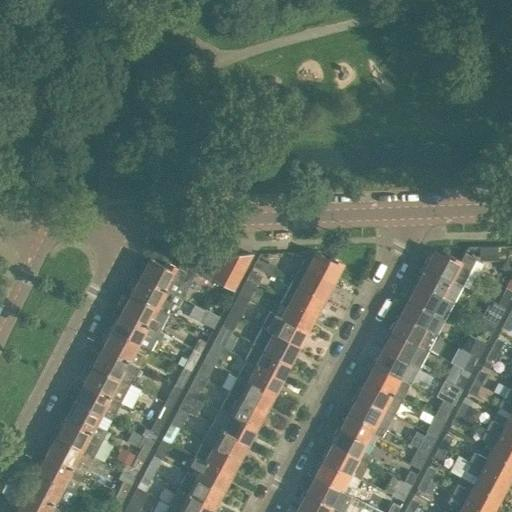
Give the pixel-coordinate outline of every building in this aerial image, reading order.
[(464,252),(475,259),(479,251),(481,248),(479,247),(477,246),(476,246),(467,246),(464,252)] [(426,259),(423,266),(450,280),(461,286),(475,260),(462,253),(458,261),(442,253),(441,255),(433,251),(429,259),(426,259)] [(210,279),(233,291),(252,253),(223,255),(210,279)] [(303,259),(299,266),(332,282),(336,274),(339,274),(342,269),(340,266),(342,264),(329,257),(327,260),(314,253),(309,263),(303,259)] [(142,270),(139,276),(180,297),(194,271),(178,262),(176,266),(165,260),(162,266),(148,258),(147,261),(145,260),(140,269),(142,270)] [(256,258),(252,266),(263,271),(268,262),(268,261),(267,263),(256,258)] [(268,262),(263,271),(271,275),(276,265),(268,262)] [(328,290),(332,282),(299,266),(291,282),(325,300),(329,293),(328,290)] [(420,276),(416,284),(448,300),(452,303),(461,286),(450,280),(423,266),(419,273),(420,276)] [(250,270),(246,278),(253,283),(254,283),(256,284),(257,284),(261,276),(250,270)] [(133,282),(128,292),(155,306),(168,313),(173,303),(177,304),(180,297),(139,276),(135,284),(133,282)] [(240,289),(237,294),(248,299),(256,284),(254,283),(253,283),(246,278),(240,289)] [(499,299),(497,303),(504,307),(506,302),(511,291),(511,278),(510,278),(505,288),(499,299)] [(325,300),(291,282),(282,298),(315,315),(319,307),(322,307),(325,300)] [(409,292),(405,299),(432,313),(443,319),(452,303),(448,300),(416,284),(412,292),(409,292)] [(124,305),(120,311),(152,328),(158,331),(168,313),(155,306),(128,292),(121,304),(124,305)] [(237,294),(229,310),(239,316),(248,299),(237,294)] [(311,322),(315,315),(282,298),(279,305),(285,308),(281,317),(309,331),(312,324),(311,322)] [(403,309),(399,317),(430,334),(434,336),(443,319),(432,313),(405,299),(401,306),(403,309)] [(497,303),(488,321),(488,322),(495,325),(501,313),(504,307),(497,303)] [(198,320),(213,328),(219,317),(205,309),(198,320)] [(230,332),(239,316),(229,310),(220,327),(230,332)] [(269,310),(260,327),(297,347),(302,339),(305,339),(309,331),(281,317),(269,310)] [(114,318),(109,328),(136,342),(150,350),(156,339),(159,341),(162,333),(158,331),(152,328),(120,311),(116,319),(114,318)] [(511,318),(507,316),(501,327),(509,330),(511,323),(511,318)] [(392,324),(388,331),(415,345),(426,351),(434,336),(430,334),(399,317),(395,324),(392,324)] [(488,322),(482,331),(490,335),(495,325),(488,322)] [(220,327),(212,342),(222,347),(230,332),(220,327)] [(260,327),(251,343),(263,350),(291,365),(295,357),(293,355),(297,347),(260,327)] [(105,341),(101,348),(135,366),(140,356),(138,355),(131,352),(136,342),(109,328),(103,340),(105,341)] [(386,341),(382,348),(414,365),(418,368),(426,351),(415,345),(388,331),(385,338),(386,341)] [(469,334),(462,348),(470,352),(469,354),(477,359),(484,345),(476,341),(477,338),(469,334)] [(198,337),(192,349),(200,353),(206,341),(198,337)] [(495,337),(489,348),(497,352),(503,341),(495,337)] [(214,363),(222,347),(212,342),(204,357),(214,363)] [(251,343),(243,358),(244,359),(249,361),(281,378),(284,372),(287,372),(291,365),(263,350),(251,343)] [(95,354),(90,364),(117,378),(129,384),(138,367),(135,366),(101,348),(97,355),(95,354)] [(376,355),(372,363),(399,377),(410,383),(418,368),(414,365),(382,348),(378,355),(376,355)] [(489,348),(484,358),(492,363),(497,352),(489,348)] [(192,349),(186,359),(194,364),(200,353),(192,349)] [(469,354),(465,361),(473,366),(477,359),(469,354)] [(204,357),(195,374),(205,380),(214,363),(204,357)] [(244,359),(236,375),(247,381),(275,396),(278,388),(277,386),(281,378),(249,361),(244,359)] [(369,372),(365,380),(397,397),(401,399),(410,383),(399,377),(372,363),(368,370),(369,372)] [(86,376),(82,384),(114,401),(119,403),(129,384),(117,378),(90,364),(84,375),(86,376)] [(486,373),(478,369),(473,380),(480,384),(486,373)] [(461,370),(452,386),(460,390),(469,374),(461,370)] [(179,373),(173,385),(181,389),(187,377),(179,373)] [(197,395),(205,380),(195,374),(187,390),(197,395)] [(236,375),(227,391),(232,394),(264,411),(268,403),(271,403),(275,396),(247,381),(236,375)] [(359,388),(355,395),(382,409),(393,415),(401,399),(397,397),(365,380),(361,388),(359,388)] [(480,384),(473,380),(467,391),(475,394),(480,384)] [(76,389),(71,400),(110,421),(110,420),(117,407),(119,403),(114,401),(82,384),(79,390),(76,389)] [(450,384),(441,401),(452,406),(460,390),(452,386),(450,384)] [(173,385),(168,395),(175,399),(181,389),(173,385)] [(511,389),(507,387),(502,396),(509,400),(511,401),(511,389)] [(227,391),(219,407),(230,413),(258,427),(262,420),(260,418),(264,411),(232,394),(227,391)] [(184,395),(178,407),(187,411),(193,400),(184,395)] [(353,404),(348,412),(380,429),(384,431),(393,415),(382,409),(355,395),(351,402),(353,404)] [(502,396),(497,405),(511,413),(508,420),(511,421),(511,401),(509,400),(502,396)] [(67,412),(63,419),(95,436),(102,439),(106,431),(105,430),(110,421),(71,400),(65,411),(67,412)] [(441,401),(433,417),(443,422),(452,406),(441,401)] [(461,401),(455,412),(463,416),(469,405),(461,401)] [(161,426),(172,406),(164,402),(154,422),(161,426)] [(469,405),(463,416),(474,422),(480,410),(469,405)] [(188,412),(187,411),(178,407),(169,422),(180,428),(188,412)] [(219,407),(210,423),(215,425),(247,442),(251,435),(254,435),(258,427),(230,413),(219,407)] [(342,419),(338,426),(365,441),(370,431),(377,434),(381,436),(384,431),(380,429),(348,412),(345,419),(342,419)] [(463,416),(455,412),(450,423),(458,427),(463,416)] [(433,417),(425,431),(436,437),(443,422),(433,417)] [(58,425),(52,436),(79,450),(92,457),(102,439),(95,436),(63,419),(60,426),(58,425)] [(490,419),(485,428),(492,432),(511,442),(511,421),(508,420),(505,427),(490,419)] [(149,431),(156,435),(161,426),(154,422),(149,431)] [(210,423),(202,439),(213,445),(240,460),(244,453),(243,450),(247,442),(215,425),(210,423)] [(336,436),(332,444),(363,461),(367,463),(371,457),(366,455),(360,451),(365,441),(338,426),(335,433),(336,436)] [(485,428),(480,437),(495,445),(491,452),(511,462),(511,442),(492,432),(485,428)] [(415,430),(409,443),(416,447),(416,448),(427,454),(436,437),(425,431),(423,435),(415,430)] [(451,437),(444,433),(439,444),(446,448),(451,437)] [(48,447),(45,454),(77,471),(83,474),(87,466),(81,463),(75,460),(79,450),(52,436),(46,446),(48,447)] [(169,443),(161,439),(153,455),(161,459),(170,443),(169,443)] [(202,439),(193,455),(198,458),(230,475),(234,467),(237,467),(240,460),(213,445),(202,439)] [(141,444),(135,457),(142,461),(149,448),(141,444)] [(325,451),(321,458),(348,473),(354,463),(360,466),(365,468),(367,463),(363,461),(332,444),(328,451),(325,451)] [(446,448),(439,444),(433,455),(440,458),(446,448)] [(416,448),(407,463),(419,470),(427,454),(416,448)] [(473,451),(468,460),(475,464),(508,481),(511,473),(511,462),(491,452),(488,459),(473,451)] [(39,460),(33,471),(61,486),(73,492),(78,483),(83,474),(77,471),(45,454),(41,461),(39,460)] [(193,455),(188,464),(194,467),(190,474),(196,477),(224,491),(228,484),(226,482),(230,475),(198,458),(193,455)] [(134,477),(142,461),(135,457),(130,465),(125,462),(121,470),(134,477)] [(319,468),(315,475),(347,492),(350,486),(343,482),(348,473),(321,458),(318,465),(319,468)] [(158,463),(150,459),(144,470),(152,474),(158,463)] [(464,470),(460,477),(474,484),(502,498),(505,491),(504,489),(508,481),(475,464),(468,460),(463,469),(464,470)] [(435,470),(428,466),(422,477),(429,481),(435,470)] [(152,474),(144,470),(139,481),(146,486),(152,474)] [(29,483),(26,489),(58,506),(65,509),(68,504),(70,505),(76,494),(73,492),(61,486),(33,471),(27,482),(29,483)] [(185,471),(176,487),(181,490),(213,507),(217,499),(220,499),(224,491),(196,477),(190,474),(185,471)] [(402,482),(410,487),(417,474),(409,471),(403,482),(402,482)] [(308,483),(304,491),(331,505),(342,511),(351,495),(347,492),(315,475),(311,483),(308,483)] [(429,481),(422,477),(416,488),(423,492),(429,481)] [(123,480),(117,492),(124,496),(131,484),(123,480)] [(402,501),(405,496),(410,487),(402,482),(403,482),(399,480),(390,495),(402,501)] [(456,483),(451,492),(458,496),(488,511),(491,511),(495,506),(498,506),(502,498),(474,484),(471,491),(456,483)] [(148,492),(136,486),(128,502),(139,509),(148,492)] [(176,487),(168,503),(179,509),(184,511),(210,511),(213,507),(181,490),(176,487)] [(20,496),(14,508),(22,511),(63,511),(65,509),(58,506),(26,489),(22,497),(20,496)] [(302,500),(298,508),(306,511),(343,511),(344,511),(342,511),(331,505),(304,491),(301,498),(302,500)] [(112,501),(111,502),(119,506),(124,496),(117,492),(112,501)] [(451,492),(446,502),(461,509),(459,511),(488,511),(458,496),(451,492)] [(412,511),(418,502),(411,498),(405,509),(410,511),(412,511)] [(128,502),(122,511),(137,511),(139,509),(128,502)] [(168,503),(163,511),(184,511),(179,509),(168,503)] [(392,503),(387,511),(396,511),(400,506),(392,503)]
